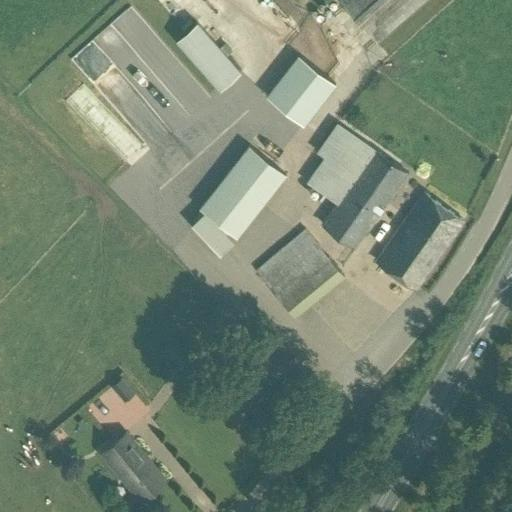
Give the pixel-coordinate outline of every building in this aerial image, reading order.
[(339,0),(376,42),(425,0),(339,0)] [(198,18),(177,37),(220,87),(241,68),(198,18)] [(292,54),(259,95),(295,124),(328,83),(292,54)] [(320,156),(304,179),(336,201),(322,222),(354,245),(405,172),(333,121),(313,151),(320,156)] [(111,153),(120,163),(136,148),(127,138),(111,153)] [(246,144),(197,208),(235,238),(285,174),(246,144)] [(424,191),(376,260),(416,288),(464,220),(424,191)] [(202,212),(188,225),(217,256),(230,244),(202,212)] [(304,227),(256,268),(296,315),(344,275),(304,227)] [(279,339),(219,390),(241,416),(301,366),(279,339)] [(121,380),(112,388),(124,402),(133,394),(121,380)] [(125,431),(101,451),(140,499),(165,479),(125,431)]
